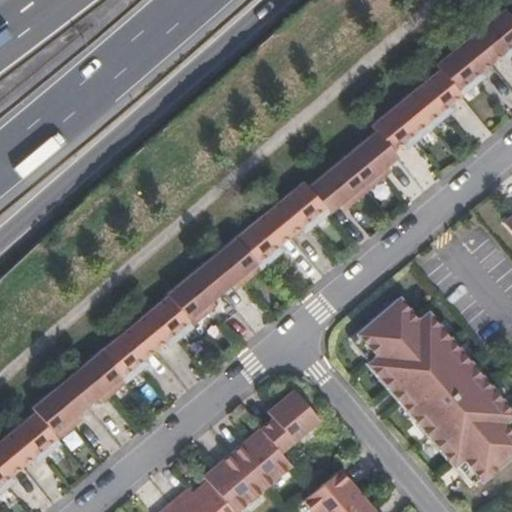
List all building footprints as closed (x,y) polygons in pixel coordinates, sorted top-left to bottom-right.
[(511,51),(511,20),(509,17),(502,9),(468,37),(488,62),(500,53),(504,58),(511,51)] [(483,76),(479,71),(488,62),(468,37),(434,64),(434,65),(437,69),(459,95),(461,95),(483,76)] [(453,108),(448,103),(459,95),(437,69),(403,98),(429,128),(445,115),(453,108)] [(406,147),(413,141),(429,128),(403,98),(369,125),(374,132),(391,150),(402,141),(406,147)] [(389,170),(385,165),(395,156),(391,150),(374,132),(339,160),(366,190),(389,170)] [(366,190),(339,160),(306,187),(327,212),(337,203),(342,209),(366,190)] [(288,235),(299,226),(303,231),(327,212),(306,187),(301,182),(267,210),(288,235)] [(258,269),(282,249),(278,244),(288,235),(267,210),(233,239),(258,269)] [(511,214),(503,223),(511,233),(511,214)] [(235,289),(258,269),(233,239),(199,267),(220,291),(230,283),(235,289)] [(220,291),(199,267),(165,294),(166,297),(168,299),(191,325),(214,306),(210,300),(220,291)] [(168,346),(176,340),(192,327),(191,325),(168,299),(166,297),(132,325),(153,350),(164,341),(168,346)] [(511,414),(488,386),(443,333),(425,312),(415,320),(397,298),(354,334),(373,356),(365,364),(451,465),(460,459),(478,481),(511,452),(511,435),(502,423),(511,414)] [(153,350),(132,325),(98,352),(124,383),(140,369),(147,363),(143,358),(153,350)] [(124,383),(98,352),(64,380),(84,406),(95,397),(100,402),(124,383)] [(75,413),(84,406),(64,380),(30,408),(33,413),(55,439),(80,419),(75,413)] [(280,453),(317,421),(292,390),(266,412),(271,419),(259,430),(280,453)] [(36,463),(43,457),(58,444),(55,439),(33,413),(0,439),(0,442),(20,466),(31,458),(36,463)] [(290,465),(280,453),(259,430),(231,453),(262,490),(290,465)] [(0,492),(15,480),(10,475),(20,466),(0,442),(0,492)] [(235,511),(262,490),(231,453),(203,477),(206,482),(232,511),(235,511)] [(346,511),(362,498),(338,470),(302,501),(311,511),(346,511)] [(188,488),(182,493),(170,504),(177,511),(232,511),(206,482),(193,493),(188,488)] [(374,511),(362,498),(346,511),(374,511)]
